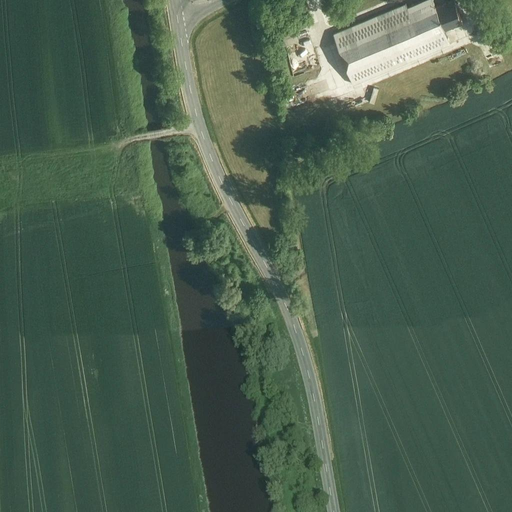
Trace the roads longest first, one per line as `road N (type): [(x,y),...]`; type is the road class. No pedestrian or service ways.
road 1 (tertiary): [(177,16),(210,158),(301,340),(336,511)]
road 2 (unknown): [(367,137),(304,171),(317,245),(280,288)]
